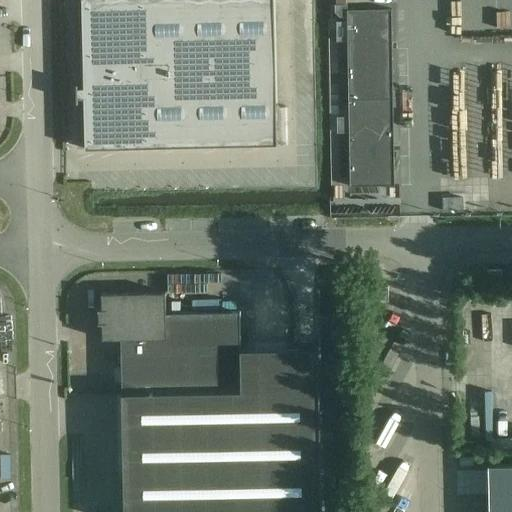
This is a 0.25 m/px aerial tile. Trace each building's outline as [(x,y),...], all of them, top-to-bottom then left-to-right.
[(77,102),(79,102),(79,98),(85,97),(86,149),(277,145),(273,0),(82,0),(85,89),(79,89),(78,84),(77,84),(77,102)] [(350,187),(395,186),(391,10),(347,11),(350,187)] [(504,273),(489,273),(489,287),(504,287),(504,273)] [(387,304),(387,289),(375,290),(375,304),(387,304)] [(126,394),(242,391),(241,353),(241,311),(166,313),(166,292),(102,294),(102,309),(98,309),(99,324),(103,324),(103,339),(121,339),(122,394),(126,394)] [(242,391),(126,394),(127,486),(126,511),(313,511),(312,352),(309,352),(241,353),(242,391)] [(511,437),(491,438),(491,448),(511,447),(511,437)] [(511,511),(511,464),(489,465),(489,511),(511,511)]
